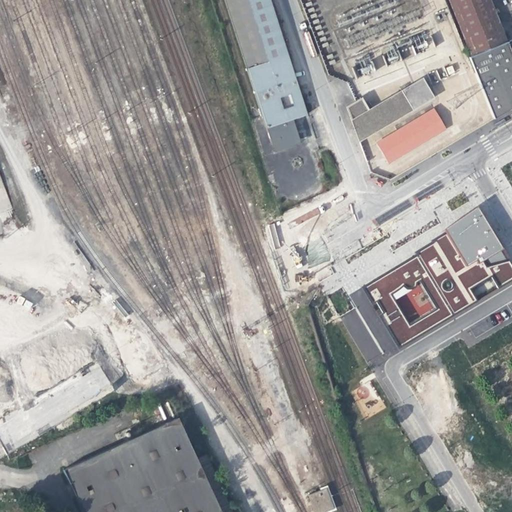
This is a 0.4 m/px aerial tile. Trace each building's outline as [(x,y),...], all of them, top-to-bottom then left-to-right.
[(224,0),(265,130),(292,122),(306,117),(274,18),(268,0),(224,0)] [(473,73),(492,120),(511,107),(511,39),(505,42),(487,0),(447,0),(470,56),(467,57),(473,73)] [(447,41),(456,37),(450,23),(441,26),(447,41)] [(381,53),(386,65),(398,60),(393,48),(381,53)] [(402,56),(412,55),(412,48),(401,49),(402,56)] [(355,64),(359,76),(372,71),(367,59),(355,64)] [(346,106),(359,141),(432,97),(420,80),(366,112),(358,99),(350,104),(346,106)] [(433,109),(376,142),(386,160),(444,127),(433,109)] [(300,146),(292,122),(265,130),(273,154),(300,146)] [(502,248),(478,206),(444,230),(445,233),(431,240),(432,242),(414,252),(416,255),(361,288),(371,304),(376,301),(382,313),(378,315),(397,347),(477,300),(470,289),(491,277),(497,288),(511,279),(511,264),(509,259),(506,260),(500,250),(502,248)] [(177,417),(63,469),(82,510),(82,511),(220,511),(196,457),(177,417)] [(231,511),(205,453),(196,457),(220,511),(231,511)] [(308,495),(314,511),(323,511),(333,509),(326,488),(308,495)]
